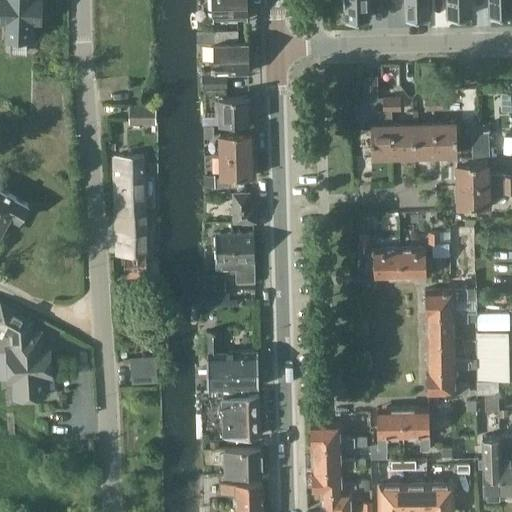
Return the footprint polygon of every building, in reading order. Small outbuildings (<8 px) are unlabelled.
[(0,0),(0,19),(5,20),(5,36),(9,36),(9,42),(28,43),(28,37),(33,37),(33,21),(41,21),(41,0),(0,0)] [(211,0),(212,20),(248,19),(247,0),(211,0)] [(343,0),(344,4),(345,4),(345,18),(369,18),(368,0),(343,0)] [(429,16),(429,7),(428,0),(404,0),(405,16),(429,16)] [(471,15),(471,2),(470,0),(446,0),(447,15),(471,15)] [(511,0),(488,0),(489,2),(489,14),(511,13),(511,0)] [(233,43),(233,30),(197,31),(198,44),(213,43),(213,61),(211,61),(211,66),(213,66),(214,73),(250,72),(249,42),(233,43)] [(203,89),(227,88),(226,74),(203,75),(203,89)] [(379,90),(364,90),(364,92),(360,92),(360,99),(379,99),(379,92),(379,90)] [(427,108),(444,108),(444,95),(426,95),(427,108)] [(372,156),(394,155),(393,124),(392,109),(392,96),(383,97),(384,109),(381,109),(382,124),(371,124),(372,156)] [(392,109),(402,109),(401,96),(392,96),(392,109)] [(219,124),(251,123),(250,97),(218,98),(219,124)] [(128,124),(155,124),(155,105),(128,105),(128,124)] [(436,154),(458,154),(457,122),(435,123),(436,154)] [(394,155),(415,155),(414,123),(393,124),(394,155)] [(415,155),(436,154),(435,123),(414,123),(415,155)] [(203,125),(203,136),(214,136),(214,125),(203,125)] [(220,155),(251,154),(251,133),(219,133),(220,155)] [(488,158),(489,158),(488,133),(471,134),(472,159),(488,158)] [(220,174),(221,177),(228,177),(252,176),(251,154),(220,155),(220,174)] [(116,213),(146,213),(144,155),(114,156),(116,213)] [(488,178),(488,163),(462,164),(458,164),(458,186),(511,184),(511,179),(505,180),(505,177),(488,178)] [(214,174),(204,175),(205,187),(215,186),(214,174)] [(459,207),(489,207),(489,196),(505,196),(505,194),(511,194),(511,184),(458,186),(459,207)] [(18,222),(28,204),(0,188),(0,233),(3,228),(3,225),(8,216),(18,222)] [(248,206),(247,193),(235,193),(236,219),(253,219),(253,206),(248,206)] [(147,272),(146,213),(116,213),(117,256),(124,256),(125,278),(142,277),(141,272),(147,272)] [(430,242),(440,241),(439,230),(429,231),(430,242)] [(235,282),(255,281),(254,231),(233,232),(235,268),(235,282)] [(215,269),(235,268),(233,232),(214,233),(215,269)] [(360,243),(370,243),(370,232),(359,232),(360,243)] [(375,277),(400,276),(400,246),(374,247),(375,277)] [(400,276),(426,275),(426,246),(400,246),(400,276)] [(226,289),(226,273),(207,273),(207,289),(226,289)] [(467,312),(467,295),(467,287),(426,288),(426,313),(454,312),(454,313),(467,313),(467,312)] [(0,306),(0,305),(0,332),(11,338),(11,349),(6,349),(9,387),(14,386),(15,402),(49,400),(48,384),(54,384),(58,375),(57,358),(52,347),(45,347),(44,332),(34,333),(33,321),(1,304),(0,306)] [(454,313),(454,312),(426,313),(427,340),(455,340),(454,322),(467,322),(467,313),(454,313)] [(477,313),(467,312),(467,313),(467,322),(477,321),(477,313)] [(477,321),(478,330),(509,329),(509,313),(477,313),(477,321)] [(219,332),(207,332),(208,388),(208,397),(248,396),(247,387),(258,387),(258,350),(220,351),(219,332)] [(477,392),(498,392),(498,380),(500,380),(500,369),(504,369),(504,332),(476,332),(476,357),(476,366),(477,392)] [(455,358),(455,340),(427,340),(427,367),(455,366),(468,366),(468,357),(455,358)] [(476,357),(468,357),(468,366),(476,366),(476,357)] [(455,384),(455,366),(427,367),(428,393),(469,392),(469,383),(455,384)] [(203,397),(202,397),(203,432),(203,437),(223,438),(260,436),(259,396),(248,396),(208,397),(203,397)] [(466,414),(477,414),(476,399),(466,399),(466,414)] [(428,406),(404,407),(404,436),(421,436),(421,449),(431,449),(431,447),(430,436),(430,435),(430,406),(428,406)] [(378,444),(371,444),(371,458),(387,458),(386,436),(404,436),(404,407),(377,407),(377,412),(377,436),(378,444)] [(341,437),(341,422),(311,422),(311,445),(341,444),(341,445),(354,445),(354,437),(341,437)] [(485,496),(502,495),(500,442),(500,436),(483,437),(485,496)] [(502,495),(511,494),(511,441),(500,442),(502,495)] [(342,459),(341,445),(341,444),(311,445),(312,467),(342,467),(355,467),(355,459),(342,459)] [(224,474),(262,473),(261,447),(223,448),(224,474)] [(442,447),(442,455),(452,456),(452,447),(442,447)] [(403,460),(404,468),(416,468),(416,459),(403,460)] [(404,468),(403,460),(391,460),(392,468),(404,468)] [(469,463),(457,463),(457,471),(470,471),(469,463)] [(342,482),(342,467),(312,467),(312,491),(322,490),(352,489),(356,489),(356,482),(342,482)] [(263,507),(262,482),(221,483),(221,493),(236,493),(237,507),(263,507)] [(412,482),(404,483),(404,511),(426,511),(427,511),(427,482),(412,482)] [(453,511),(453,482),(427,482),(427,511),(453,511)] [(379,483),(379,511),(404,511),(404,483),(403,483),(387,483),(379,483)] [(322,511),(352,511),(352,489),(322,490),(322,511)] [(373,511),(373,501),(362,501),(362,511),(373,511)]
